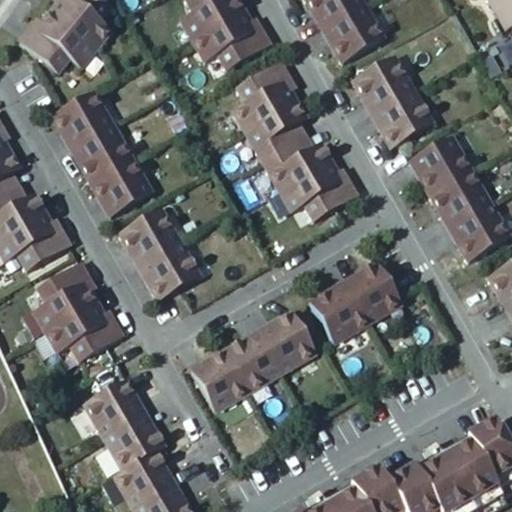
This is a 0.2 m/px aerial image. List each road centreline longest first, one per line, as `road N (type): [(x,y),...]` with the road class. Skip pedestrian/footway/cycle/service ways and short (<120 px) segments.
road 1 (residential): [(0,77),(152,350)]
road 2 (residential): [(152,350),(388,215)]
road 3 (residential): [(248,511),(483,378)]
road 4 (residential): [(388,215),(263,0)]
road 5 (residential): [(483,378),(388,215)]
